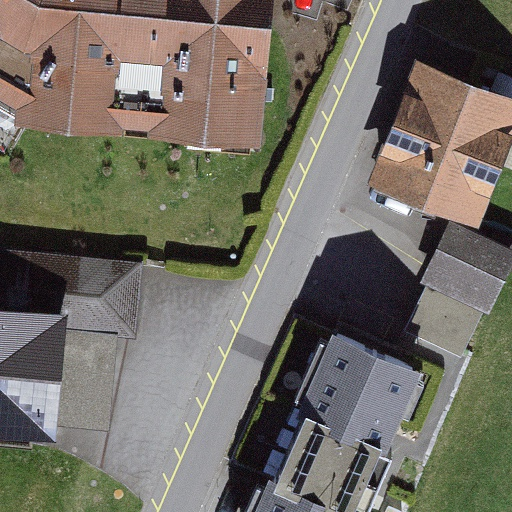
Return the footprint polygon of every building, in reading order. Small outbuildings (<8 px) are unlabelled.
[(0,0),(0,126),(55,159),(260,170),(270,0),(0,0)] [(511,133),(511,86),(422,52),(377,169),(483,210),(511,133)] [(511,265),(511,250),(450,223),(421,286),(425,288),(405,333),(462,359),(483,312),(490,315),(511,265)] [(136,348),(142,275),(0,262),(0,429),(60,435),(68,342),(136,348)] [(397,511),(454,365),(336,319),(260,511),(397,511)]
